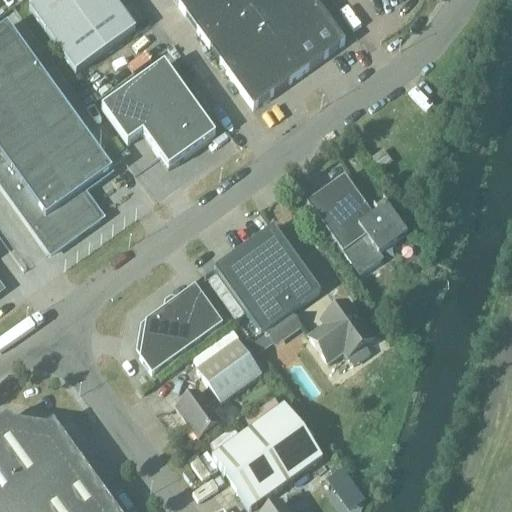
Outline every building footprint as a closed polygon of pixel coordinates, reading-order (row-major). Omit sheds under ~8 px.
[(45,0),(29,12),(75,77),(135,34),(109,0),(45,0)] [(172,0),(253,112),(344,46),(311,0),(172,0)] [(0,186),(51,258),(101,222),(82,196),(111,175),(7,29),(0,33),(0,186)] [(159,161),(168,173),(176,167),(215,140),(163,68),(101,113),(127,148),(142,138),(159,161)] [(371,161),(380,173),(391,165),(382,153),(371,161)] [(344,180),(306,207),(342,257),(359,281),(383,264),(379,258),(396,246),(392,240),(402,233),(386,210),(372,220),(368,223),(364,218),(368,214),(344,180)] [(214,273),(260,339),(319,296),(272,231),(214,273)] [(0,294),(14,284),(0,263),(0,294)] [(139,361),(151,378),(223,326),(195,287),(145,323),(139,361)] [(320,325),(323,330),(308,341),(327,368),(343,357),(346,362),(374,342),(347,305),(320,325)] [(196,375),(220,409),(261,379),(237,346),(196,375)] [(198,396),(175,412),(198,443),(220,427),(198,396)] [(211,462),(246,511),(252,511),(321,463),(283,410),(211,462)] [(8,421),(0,426),(0,465),(28,505),(81,467),(52,428),(46,433),(13,427),(8,421)] [(0,511),(18,511),(28,505),(0,465),(0,511)] [(28,505),(33,511),(112,511),(81,467),(28,505)]
